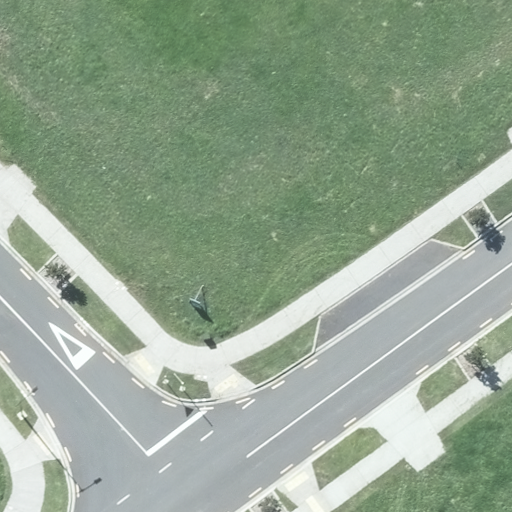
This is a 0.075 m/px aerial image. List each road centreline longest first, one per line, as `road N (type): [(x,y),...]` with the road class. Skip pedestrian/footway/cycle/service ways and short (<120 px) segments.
road 1 (residential): [(187,497),(511,265)]
road 2 (residential): [(0,302),(187,497)]
